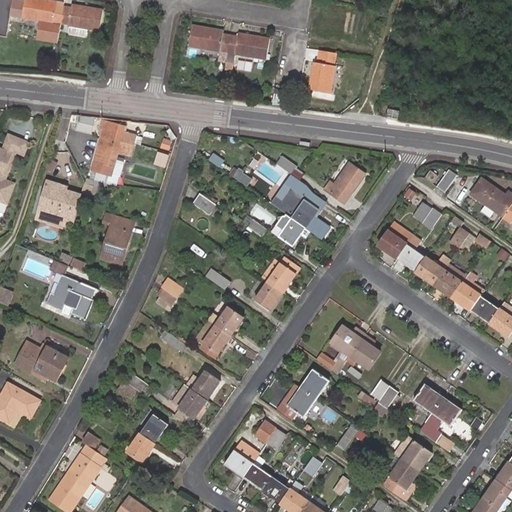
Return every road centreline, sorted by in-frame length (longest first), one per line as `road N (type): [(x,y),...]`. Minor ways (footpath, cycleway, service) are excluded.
road 1 (residential): [(198,112),(147,270),(13,511)]
road 2 (residential): [(347,253),(189,480),(240,511)]
road 3 (tertiary): [(198,112),(420,140)]
road 4 (residential): [(511,370),(347,253)]
road 5 (residential): [(170,0),(301,20),(305,0)]
road 6 (residential): [(420,140),(347,253)]
road 7 (residential): [(439,511),(511,408)]
